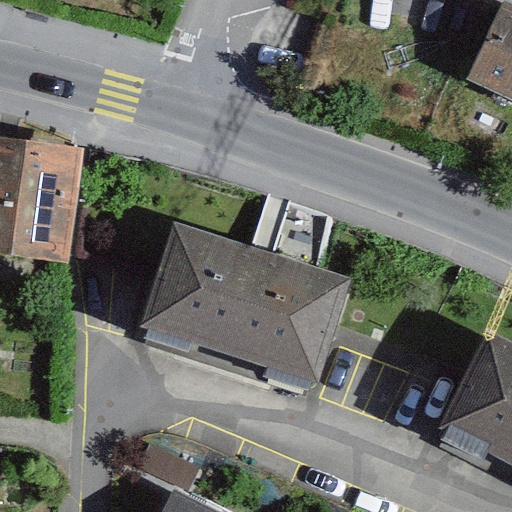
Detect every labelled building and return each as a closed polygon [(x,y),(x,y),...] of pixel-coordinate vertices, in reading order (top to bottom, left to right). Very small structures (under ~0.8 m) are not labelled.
[(511,0),(504,0),(471,67),(511,87),(511,0)] [(83,150),(0,141),(0,258),(71,265),(83,150)] [(354,269),(177,211),(144,311),(321,369),(354,269)] [(511,333),(494,324),(445,419),(511,454),(511,333)] [(206,511),(174,496),(166,511),(206,511)]
